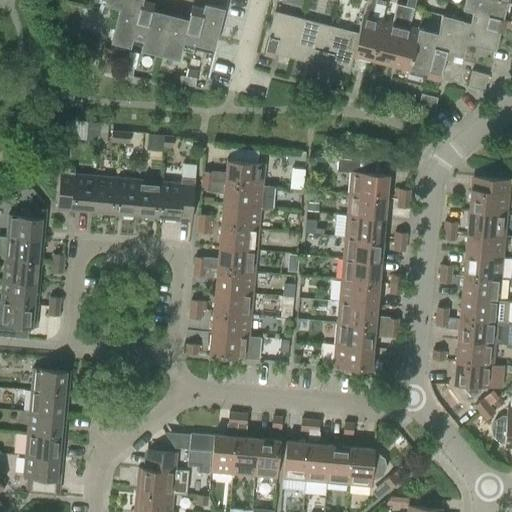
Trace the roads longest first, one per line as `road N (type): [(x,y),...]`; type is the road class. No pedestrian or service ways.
road 1 (residential): [(411,403),(434,174),(511,103)]
road 2 (residential): [(172,359),(183,268),(166,249),(78,246),(70,348)]
road 3 (residential): [(187,391),(411,403)]
road 4 (residential): [(96,511),(102,461),(187,391)]
